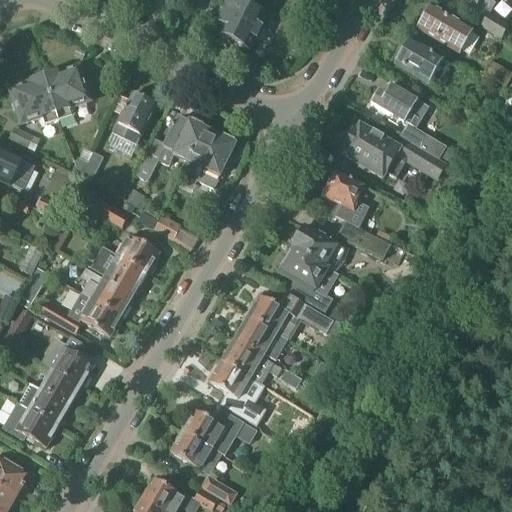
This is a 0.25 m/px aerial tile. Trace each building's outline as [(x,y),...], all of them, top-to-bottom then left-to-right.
[(218,27),(223,29),(218,39),(249,53),(255,42),(259,45),(266,32),(261,29),(266,18),(250,10),(252,6),(239,0),(220,0),(220,2),(228,6),(218,27)] [(473,16),(485,23),(481,30),(502,43),(510,29),(490,17),(496,7),(490,3),(492,0),(455,0),(475,12),(473,16)] [(424,24),(418,33),(460,58),(473,36),(461,29),(431,11),(429,14),(426,15),(422,21),(424,24)] [(398,55),(394,61),(397,65),(395,68),(427,87),(435,92),(449,69),(440,64),(409,45),(402,55),(398,55)] [(485,80),(505,92),(511,79),(511,76),(493,66),(485,80)] [(58,77),(51,76),(43,78),(58,123),(74,118),(71,110),(89,104),(78,71),(58,78),(58,77)] [(10,94),(21,126),(38,120),(41,129),(58,123),(43,78),(34,81),(30,86),(30,87),(10,94)] [(379,94),(371,108),(390,120),(387,124),(396,130),(399,125),(402,127),(402,128),(405,130),(399,141),(404,144),(438,165),(438,164),(446,150),(416,133),(428,113),(416,106),(390,90),(385,98),(379,94)] [(134,99),(132,98),(113,137),(136,149),(156,110),(146,105),(145,100),(139,97),(134,99)] [(461,122),(481,132),(489,116),(469,106),(461,122)] [(159,162),(148,157),(137,180),(149,186),(159,165),(169,170),(174,160),(187,167),(185,173),(205,133),(203,132),(204,130),(192,124),(192,125),(189,124),(188,126),(179,122),(159,162)] [(346,152),(342,157),(359,167),(358,168),(369,175),(370,174),(382,181),(386,175),(396,181),(404,167),(437,186),(446,170),(442,168),(438,165),(404,144),(404,145),(400,151),(360,127),(356,133),(355,132),(344,151),(346,152)] [(8,143),(34,155),(40,143),(14,131),(8,143)] [(185,173),(200,180),(198,184),(215,192),(220,180),(221,180),(237,147),(235,146),(236,145),(224,139),(223,142),(205,133),(185,173)] [(0,184),(9,188),(8,189),(22,196),(35,170),(21,164),(22,163),(0,151),(0,184)] [(93,156),(87,167),(81,180),(90,183),(102,160),(93,156)] [(81,180),(87,167),(78,163),(71,176),(81,180)] [(367,192),(335,176),(333,181),(329,182),(326,188),(328,191),(324,199),(341,208),(335,220),(359,231),(369,211),(360,206),(367,192)] [(36,212),(54,220),(59,209),(41,201),(36,212)] [(97,219),(121,233),(128,221),(104,207),(97,219)] [(172,245),(189,255),(197,240),(179,231),(181,229),(161,218),(152,235),(172,245)] [(336,241),(383,265),(391,250),(344,226),(336,241)] [(295,254),(327,274),(328,273),(338,279),(339,277),(335,275),(344,265),(348,253),(335,245),(332,246),(308,232),(307,234),(297,235),(292,243),(297,251),(295,254)] [(154,266),(155,264),(156,265),(160,258),(128,240),(125,244),(126,245),(116,260),(147,278),(148,277),(152,277),(156,270),(154,266)] [(30,280),(42,256),(30,250),(18,274),(30,280)] [(282,276),(296,284),(289,295),(325,317),(332,304),(326,300),(338,279),(328,273),(327,274),(295,254),(282,276)] [(147,278),(116,260),(103,282),(134,300),(147,278)] [(134,300),(103,282),(86,272),(80,281),(88,286),(82,297),(81,298),(122,321),(134,300)] [(283,296),(276,309),(259,300),(247,321),(276,339),(287,345),(300,322),(317,333),(325,321),(307,310),(283,296)] [(40,318),(76,338),(83,326),(111,342),(114,335),(122,321),(81,298),(69,319),(47,307),(40,318)] [(0,324),(5,327),(16,306),(5,300),(0,311),(0,324)] [(276,339),(247,321),(234,343),(263,361),(276,339)] [(2,345),(14,352),(18,345),(6,338),(2,345)] [(41,367),(51,373),(79,389),(91,368),(68,356),(70,351),(54,343),(41,367)] [(221,365),(250,383),(261,390),(268,377),(277,382),(283,372),(271,365),(263,361),(234,343),(221,365)] [(14,352),(2,345),(0,347),(0,352),(10,359),(14,352)] [(238,404),(243,406),(235,420),(279,447),(287,431),(252,409),(255,403),(243,396),(250,383),(221,365),(209,386),(238,404)] [(51,373),(40,393),(39,393),(67,409),(79,389),(51,373)] [(30,387),(18,408),(55,430),(67,409),(39,393),(40,393),(30,387)] [(49,441),(55,430),(18,408),(14,406),(0,431),(20,442),(22,438),(42,450),(47,440),(49,441)] [(220,413),(213,425),(195,415),(190,424),(187,424),(181,435),(221,459),(222,458),(224,460),(236,441),(249,448),(257,435),(220,413)] [(171,456),(209,479),(221,459),(181,435),(176,443),(176,446),(171,456)] [(0,491),(14,499),(26,479),(0,464),(0,491)] [(202,492),(201,492),(230,509),(237,498),(237,497),(208,481),(202,492)] [(142,500),(143,503),(142,505),(154,511),(179,511),(180,511),(181,511),(198,511),(200,510),(203,511),(223,511),(225,508),(219,505),(200,494),(195,503),(184,496),(182,501),(173,496),(173,495),(155,484),(150,493),(145,494),(142,500)] [(0,511),(6,511),(14,499),(0,491),(0,511)]
